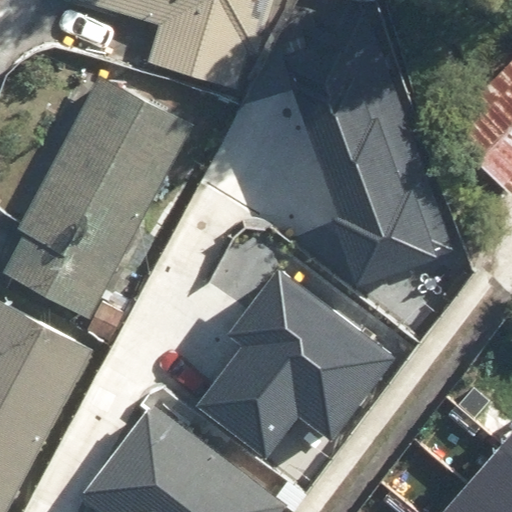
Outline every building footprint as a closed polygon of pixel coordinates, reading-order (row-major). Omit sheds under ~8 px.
[(279,0),(78,0),(158,26),(148,56),(241,87),(253,52),(262,55),(279,0)] [(291,44),(362,252),(437,226),(358,0),(308,18),(314,36),(291,44)] [(506,200),(511,192),(511,68),(443,139),(506,200)] [(197,120),(100,72),(3,270),(101,318),(197,120)] [(251,327),(203,388),(271,441),(306,396),(338,421),(400,343),(285,252),(235,315),(251,327)] [(0,511),(7,511),(97,345),(7,298),(0,311),(0,511)] [(283,511),(291,503),(140,388),(62,490),(90,511),(283,511)] [(511,511),(511,414),(427,511),(511,511)]
